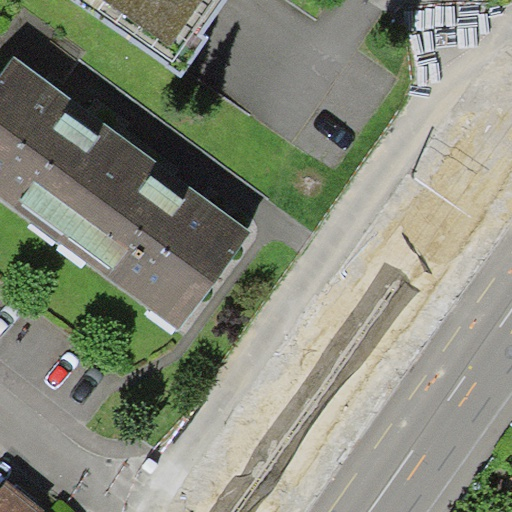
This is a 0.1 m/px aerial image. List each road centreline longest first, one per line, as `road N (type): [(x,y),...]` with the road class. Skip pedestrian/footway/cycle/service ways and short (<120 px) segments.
road 1 (residential): [(410,0),(471,43),(150,511)]
road 2 (primary): [(511,311),(373,511)]
road 3 (residential): [(0,419),(119,511)]
